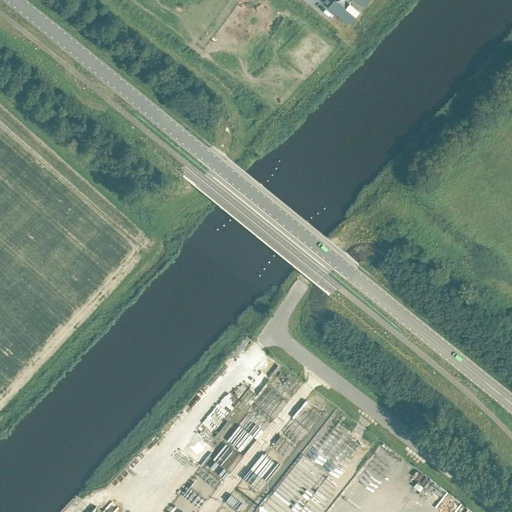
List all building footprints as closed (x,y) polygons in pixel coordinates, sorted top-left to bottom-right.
[(349,25),(354,18),(334,3),(329,9),(349,25)] [(190,463),(197,466),(201,459),(194,455),(190,463)] [(254,468),(265,478),(272,470),(262,460),(254,468)] [(173,490),(185,478),(176,469),(165,482),(173,490)] [(194,490),(202,492),(205,484),(197,482),(194,490)] [(117,511),(112,506),(113,506),(104,497),(87,511),(117,511)]
